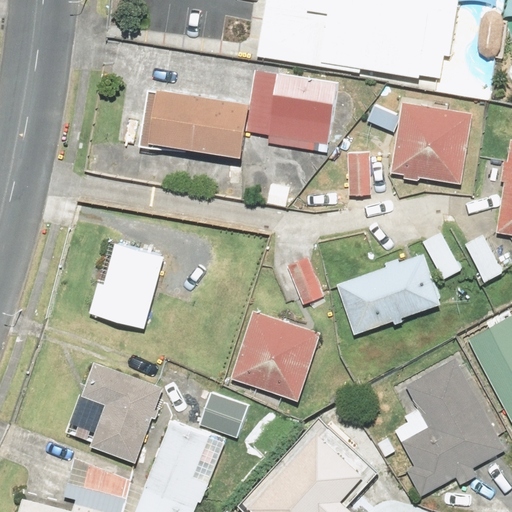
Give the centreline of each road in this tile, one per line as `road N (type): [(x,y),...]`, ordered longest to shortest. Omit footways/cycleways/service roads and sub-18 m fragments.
road 1 (unknown): [(16,164),(308,224),(439,212)]
road 2 (residential): [(42,0),(0,234)]
